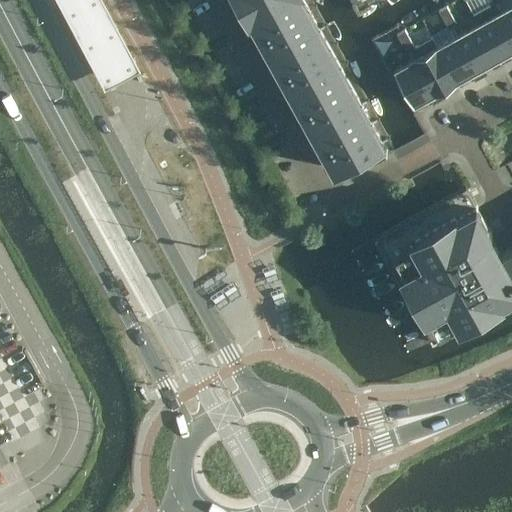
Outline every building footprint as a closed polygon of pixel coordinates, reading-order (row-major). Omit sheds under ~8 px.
[(104,0),(59,0),(104,85),(120,77),(140,67),(104,0)] [(239,0),(250,19),(252,18),(313,129),(336,169),(383,143),(303,0),(239,0)] [(511,33),(495,2),(491,4),(474,14),(499,59),(511,51),(511,33)] [(511,3),(500,10),(495,2),(511,33),(511,3)] [(443,8),(439,10),(444,19),(452,14),(447,6),(443,8)] [(452,14),(444,19),(449,27),(453,25),(456,23),(452,14)] [(499,59),(474,14),(473,14),(478,22),(457,34),(481,76),(487,73),(484,67),(499,59)] [(401,31),(397,33),(402,42),(409,38),(404,29),(401,31)] [(481,76),(457,34),(437,45),(432,36),(432,37),(457,82),(471,74),(475,80),(481,76)] [(457,82),(432,37),(414,46),(411,49),(439,99),(445,96),(442,90),(457,82)] [(409,38),(402,42),(407,51),(410,49),(411,49),(414,46),(409,38)] [(439,99),(411,49),(410,49),(415,57),(393,69),(397,76),(393,79),(406,101),(410,98),(414,106),(429,97),(433,103),(439,99)] [(511,242),(507,245),(501,235),(493,239),(493,238),(493,239),(491,235),(492,234),(489,229),(477,207),(466,187),(374,238),(432,342),(511,308),(511,242)]
